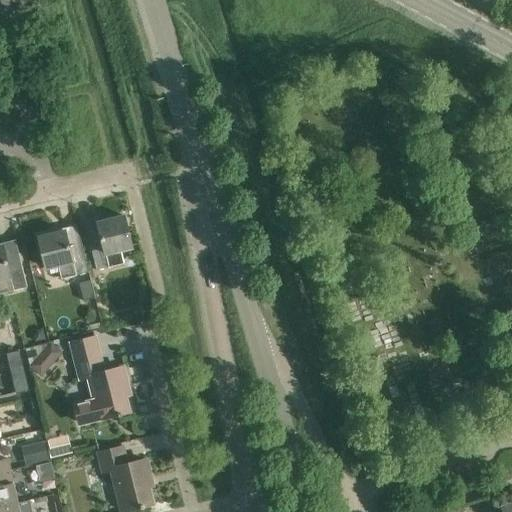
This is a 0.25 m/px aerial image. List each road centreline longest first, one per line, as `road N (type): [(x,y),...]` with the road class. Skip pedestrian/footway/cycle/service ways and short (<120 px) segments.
road 1 (residential): [(259,511),(199,224),(206,180)]
road 2 (residential): [(206,180),(152,0)]
road 3 (residential): [(349,496),(279,360),(258,346)]
road 4 (residential): [(258,346),(206,180)]
road 5 (residential): [(309,511),(258,346)]
road 6 (residential): [(511,439),(349,496)]
road 7 (residential): [(0,203),(129,174)]
